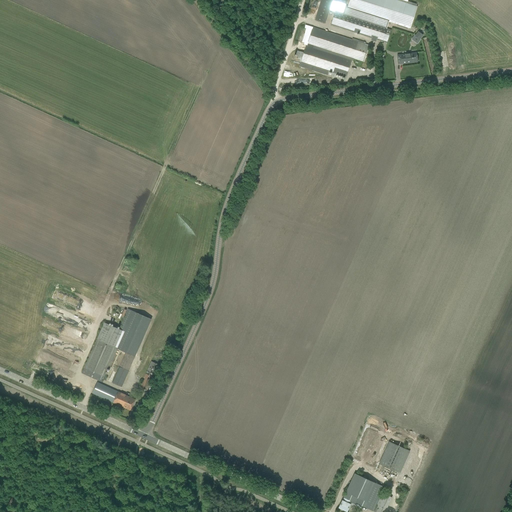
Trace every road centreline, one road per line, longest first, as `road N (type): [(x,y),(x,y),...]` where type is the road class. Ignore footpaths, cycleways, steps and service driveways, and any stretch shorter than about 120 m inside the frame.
road 1 (unclassified): [(144,437),(211,289),(225,204),(271,106),(511,73)]
road 2 (tertiary): [(313,511),(144,437)]
road 3 (tertiary): [(144,437),(0,371)]
road 4 (track): [(108,305),(167,160)]
